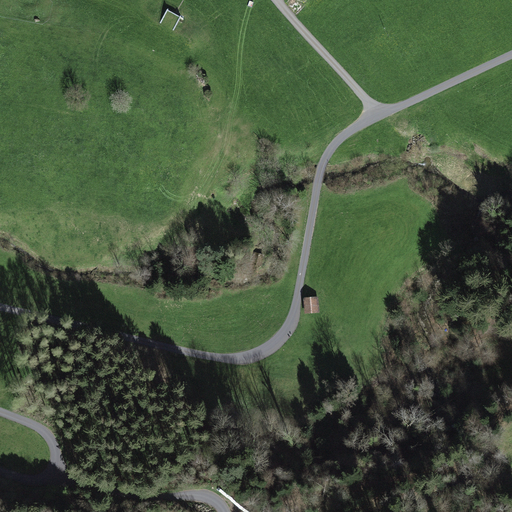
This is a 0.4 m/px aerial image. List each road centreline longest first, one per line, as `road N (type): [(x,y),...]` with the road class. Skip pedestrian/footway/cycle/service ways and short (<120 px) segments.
road 1 (unclassified): [(376,117),(346,133),(324,160),(292,321),(271,346),(214,357),(0,307)]
road 2 (unclassified): [(0,411),(59,438),(62,455),(45,482),(0,473)]
road 3 (unclassified): [(376,117),(276,0)]
road 4 (unclassified): [(511,54),(376,117)]
